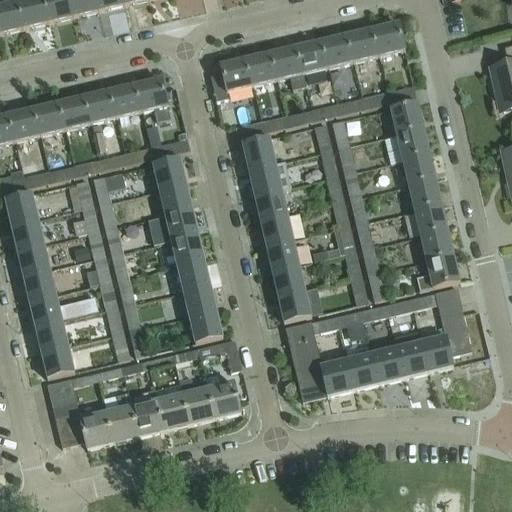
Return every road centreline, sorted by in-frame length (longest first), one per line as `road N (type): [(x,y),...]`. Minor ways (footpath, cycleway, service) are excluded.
road 1 (residential): [(276,446),(187,37)]
road 2 (residential): [(413,0),(431,19),(511,376)]
road 3 (residential): [(276,446),(407,428),(503,440)]
road 4 (residential): [(68,489),(276,446)]
road 5 (residential): [(0,80),(187,37)]
road 6 (residential): [(187,37),(349,0)]
road 7 (residential): [(37,497),(0,338)]
